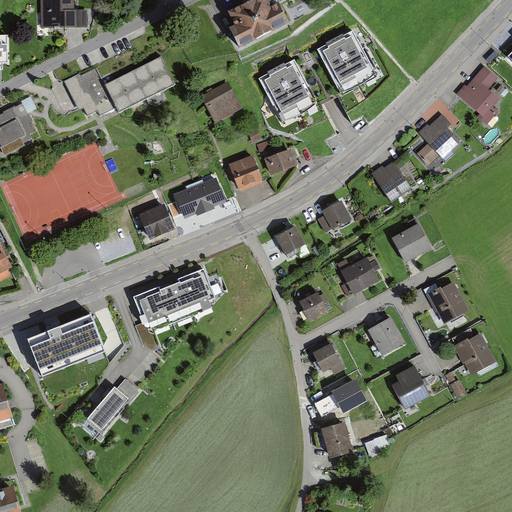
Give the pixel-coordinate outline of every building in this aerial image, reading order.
[(76,0),(41,0),(41,28),(89,28),(88,12),(76,12),(76,0)] [(275,0),(258,0),(233,13),(241,28),(236,30),(246,50),(295,26),(285,6),(280,9),(275,0)] [(307,0),(303,0),(297,1),(299,10),(309,8),(307,0)] [(352,28),(318,46),(343,94),(377,75),(352,28)] [(99,66),(68,82),(83,110),(88,108),(93,117),(101,113),(103,116),(120,107),(123,115),(179,85),(164,57),(109,86),(99,66)] [(294,57),(259,76),(284,123),(319,105),(294,57)] [(500,79),(487,67),(470,87),(468,85),(458,96),(485,120),(502,101),(491,90),(500,79)] [(233,83),(205,96),(218,124),(246,111),(233,83)] [(29,104),(0,115),(0,140),(3,148),(41,132),(29,104)] [(440,154),(443,157),(461,140),(448,126),(452,123),(443,113),(430,125),(428,123),(419,132),(429,142),(417,153),(429,165),(440,154)] [(260,128),(249,132),(254,143),(265,139),(260,128)] [(291,154),(265,163),(271,178),(296,170),(291,154)] [(252,160),(228,169),(237,192),(260,184),(252,160)] [(412,186),(394,160),(384,167),(383,165),(372,172),(392,201),(412,186)] [(200,192),(173,203),(182,227),(209,216),(200,192)] [(325,218),(319,221),(325,234),(331,232),(332,234),(352,224),(342,204),(323,213),(325,218)] [(165,208),(141,216),(150,241),(173,233),(165,208)] [(406,261),(433,246),(419,221),(392,236),(406,261)] [(296,230),(277,240),(287,259),(298,253),(301,259),(309,255),(296,230)] [(0,254),(0,276),(15,269),(6,251),(0,254)] [(369,259),(345,271),(356,294),(380,282),(369,259)] [(210,301),(217,298),(205,268),(178,279),(179,280),(160,287),(160,286),(134,296),(146,326),(147,325),(149,330),(212,306),(210,301)] [(436,311),(438,311),(444,323),(469,309),(454,280),(442,286),(442,285),(432,291),(429,292),(427,294),(436,311)] [(322,295),(304,303),(313,322),(331,314),(322,295)] [(87,314),(21,340),(28,364),(53,354),(67,388),(90,378),(102,361),(94,342),(98,341),(87,314)] [(408,345),(395,320),(372,332),(385,357),(408,345)] [(498,364),(484,336),(458,349),(473,377),(498,364)] [(335,345),(318,353),(328,374),(334,371),(337,376),(347,371),(335,345)] [(418,364),(425,378),(432,375),(425,360),(418,364)] [(392,383),(405,409),(432,395),(415,363),(397,373),(400,379),(392,383)] [(118,387),(132,399),(139,390),(126,378),(118,387)] [(461,380),(452,384),(458,398),(467,394),(461,380)] [(7,382),(0,384),(0,422),(18,417),(7,382)] [(115,385),(88,417),(104,431),(132,399),(118,387),(115,385)] [(350,423),(326,428),(333,456),(356,451),(350,423)] [(366,441),(370,456),(392,450),(387,435),(366,441)] [(27,511),(18,484),(0,489),(0,511),(27,511)]
